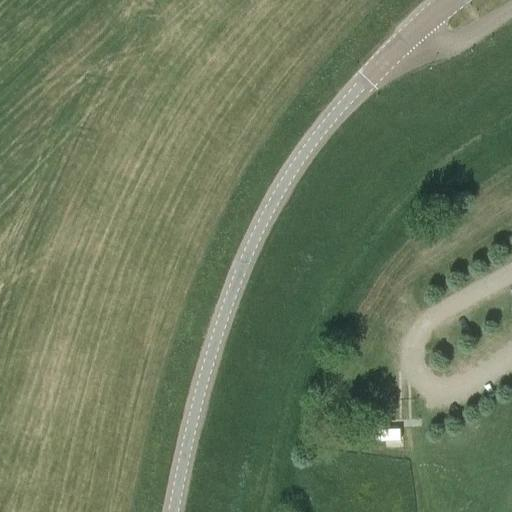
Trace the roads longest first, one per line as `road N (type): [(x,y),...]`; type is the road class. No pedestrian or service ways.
road 1 (tertiary): [(172,511),(193,410),(251,242),(301,157),(395,49)]
road 2 (unclassified): [(395,49),(445,45),(511,9)]
